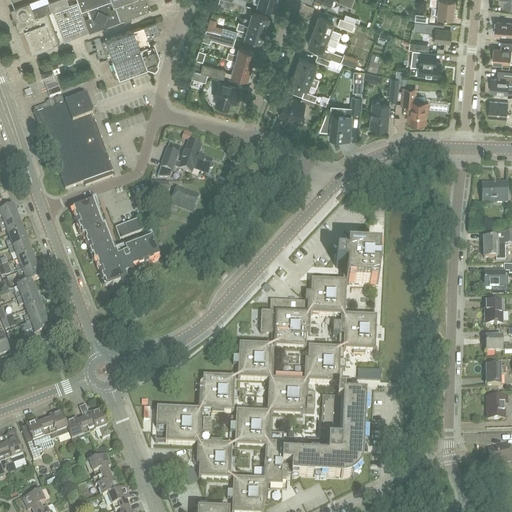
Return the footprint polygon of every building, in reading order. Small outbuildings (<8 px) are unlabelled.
[(58,26),(64,41),(89,32),(84,19),(83,15),(80,7),(68,12),(66,6),(69,5),(67,0),(52,0),(47,2),(50,11),(58,8),(63,20),(62,21),(58,26)] [(84,19),(89,32),(120,20),(115,7),(111,9),(109,5),(113,3),(111,0),(77,0),(80,7),(83,15),(87,13),(89,17),(84,19)] [(120,20),(151,9),(147,0),(111,0),(113,3),(114,3),(115,7),(120,20)] [(258,0),(257,4),(273,9),(275,0),(258,0)] [(437,15),(437,16),(452,17),(454,17),(454,11),(453,11),(454,0),(452,0),(430,0),(430,5),(432,5),(431,14),(437,15)] [(232,1),(230,1),(228,7),(243,11),(245,5),(244,5),(232,1)] [(18,32),(24,30),(37,25),(35,17),(32,8),(29,2),(10,9),(18,32)] [(48,12),(50,11),(47,2),(32,8),(35,17),(37,25),(24,30),(32,52),(59,42),(48,12)] [(244,17),(243,22),(265,29),(268,17),(252,12),(250,19),(244,17)] [(414,21),(428,22),(428,15),(415,13),(414,21)] [(313,30),(338,39),(341,32),(330,28),(333,21),(318,16),(313,30)] [(210,18),(206,30),(212,31),(214,32),(221,34),(222,27),(215,25),(217,20),(210,18)] [(340,18),(337,25),(352,31),(355,23),(340,18)] [(108,59),(112,58),(149,44),(146,36),(160,32),(156,21),(133,29),(105,39),(101,41),(108,59)] [(414,21),(413,29),(426,31),(434,32),(434,40),(449,42),(450,29),(443,28),(443,24),(414,21)] [(511,35),(511,22),(496,21),(495,34),(511,35)] [(262,40),(265,29),(243,22),(241,27),(247,29),(245,36),(262,40)] [(221,34),(235,38),(237,31),(222,27),(221,34)] [(322,50),(325,43),(335,47),(338,39),(313,30),(308,44),(322,50)] [(235,38),(221,34),(214,32),(212,31),(210,39),(233,46),(235,38)] [(149,44),(112,58),(108,59),(107,59),(114,78),(146,67),(147,68),(156,71),(160,57),(155,42),(149,44)] [(412,50),(426,51),(427,44),(410,42),(409,50),(412,50)] [(494,48),(493,62),(511,63),(511,42),(511,49),(500,49),(494,48)] [(235,60),(250,65),(254,52),(239,47),(237,54),(228,52),(227,58),(235,60)] [(326,57),(331,59),(342,63),(353,67),(356,60),(343,56),(343,55),(329,50),(326,57)] [(428,52),(426,51),(412,50),(411,66),(419,67),(418,75),(439,78),(441,62),(435,61),(436,53),(428,52)] [(342,63),(331,59),(326,57),(317,54),(315,60),(328,65),(328,67),(335,70),(335,69),(340,70),(342,63)] [(294,69),(312,76),(317,64),(299,57),(294,69)] [(247,78),(250,65),(235,60),(231,73),(247,78)] [(202,64),(200,72),(223,78),(226,70),(202,64)] [(191,72),(176,69),(173,82),(187,85),(189,77),(191,72)] [(290,82),(307,89),(309,84),(316,86),(318,78),(312,76),(294,69),(290,82)] [(191,72),(189,77),(204,81),(206,75),(191,71),(191,72)] [(492,78),(490,92),(511,93),(511,87),(508,87),(509,81),(511,81),(511,72),(497,71),(496,78),(492,78)] [(354,93),(355,93),(362,93),(364,73),(355,72),(354,82),(355,82),(354,93)] [(388,99),(397,100),(399,78),(390,78),(388,99)] [(238,88),(217,82),(213,97),(217,98),(215,106),(227,109),(229,101),(234,102),(238,88)] [(424,123),(427,102),(414,101),(415,88),(404,87),(402,104),(410,105),(408,121),(424,123)] [(304,91),(302,97),(315,101),(317,97),(317,96),(304,91)] [(37,113),(58,170),(65,189),(84,182),(85,186),(113,176),(111,172),(113,172),(84,95),(37,113)] [(361,97),(352,96),(350,112),(360,113),(361,97)] [(298,121),(304,104),(284,97),(278,113),(298,121)] [(490,101),(488,118),(506,120),(507,108),(511,108),(511,99),(508,99),(503,99),(502,102),(490,101)] [(387,129),(389,105),(372,103),(370,127),(387,129)] [(433,105),(433,113),(450,113),(450,106),(433,105)] [(326,114),(320,131),(330,132),(330,137),(348,139),(351,115),(350,115),(341,114),(341,108),(331,107),(330,114),(326,114)] [(212,168),(213,165),(213,163),(211,163),(212,161),(197,156),(200,147),(188,143),(181,163),(175,161),(178,154),(167,150),(157,178),(170,178),(173,167),(191,173),(193,169),(207,174),(210,168),(211,169),(212,168)] [(151,194),(168,194),(168,183),(151,183),(151,194)] [(482,203),(507,202),(507,183),(482,184),(482,203)] [(177,186),(176,188),(171,204),(193,212),(199,194),(177,186)] [(133,270),(159,259),(151,239),(114,253),(104,227),(103,228),(93,202),(72,210),(82,237),(84,236),(94,262),(95,261),(105,287),(121,281),(122,283),(127,280),(126,276),(135,273),(133,270)] [(0,218),(0,225),(18,219),(13,207),(0,211),(0,215),(1,218),(0,218)] [(22,231),(18,219),(0,225),(0,228),(1,232),(6,230),(8,236),(22,231)] [(119,240),(143,231),(139,219),(115,228),(119,240)] [(27,242),(22,231),(8,236),(10,242),(6,244),(8,250),(27,242)] [(511,232),(503,233),(491,233),(491,239),(483,239),(484,258),(495,258),(495,261),(505,261),(505,244),(511,244),(511,232)] [(15,254),(17,260),(31,254),(27,242),(8,250),(10,256),(15,254)] [(340,350),(343,350),(353,351),(353,354),(365,354),(365,351),(375,352),(376,338),(381,338),(381,331),(376,331),(377,317),(345,315),(346,283),(378,284),(379,269),(380,269),(380,265),(379,265),(379,250),(347,248),(347,257),(336,256),(335,268),(341,268),(341,271),(343,272),(342,282),(311,280),(310,294),(305,293),(305,302),(304,314),(306,314),(306,315),(305,333),(308,333),(309,315),(339,317),(339,325),(332,325),(332,335),(339,335),(338,349),(340,349),(340,350)] [(36,266),(31,254),(17,260),(20,266),(15,268),(17,274),(36,266)] [(503,271),(484,272),(484,288),(492,287),(492,292),(499,292),(498,287),(504,287),(504,272),(508,272),(508,274),(511,274),(511,265),(503,265),(503,271)] [(24,278),(26,283),(31,282),(41,278),(36,266),(17,274),(19,280),(24,278)] [(6,291),(11,289),(7,280),(2,281),(6,291)] [(36,293),(31,282),(26,283),(17,287),(19,293),(14,295),(17,301),(36,293)] [(40,305),(36,293),(17,301),(19,307),(23,305),(26,311),(40,305)] [(283,472),(279,472),(279,459),(282,459),(282,452),(283,452),(283,444),(269,444),(271,415),(302,416),(303,414),(314,414),(314,402),(314,393),(307,392),(308,383),(339,384),(339,381),(342,381),(342,371),(345,371),(345,363),(343,363),(343,350),(340,350),(340,349),(338,349),(308,348),(307,360),(304,360),(303,381),(272,380),(274,347),(304,349),(305,333),(306,315),(306,314),(304,314),(305,302),(270,301),(269,312),(261,312),(260,334),(271,334),(270,346),(239,345),(238,366),(237,379),(268,381),(267,413),(236,412),(235,425),(234,447),(265,448),(263,480),(233,479),(232,501),(231,511),(263,511),(264,500),(267,500),(268,487),(282,487),(282,476),(287,476),(287,473),(283,472)] [(485,324),(502,324),(502,301),(485,301),(485,324)] [(45,317),(40,305),(26,311),(28,317),(23,319),(26,325),(45,317)] [(42,341),(39,333),(49,329),(45,317),(26,325),(28,331),(32,329),(35,334),(25,338),(28,347),(42,341)] [(6,318),(1,320),(5,330),(9,328),(6,318)] [(6,335),(10,344),(15,343),(11,333),(6,335)] [(0,358),(3,357),(4,358),(10,356),(2,335),(0,335),(0,358)] [(485,337),(486,351),(511,351),(511,345),(501,345),(501,337),(485,337)] [(500,375),(506,374),(506,367),(486,367),(486,386),(500,386),(500,375)] [(357,369),(357,379),(380,380),(381,370),(357,369)] [(198,410),(197,445),(196,457),(196,465),(199,465),(198,479),(230,480),(232,445),(222,445),(222,442),(210,442),(210,444),(200,444),(201,434),(210,434),(211,422),(201,422),(202,412),(211,412),(211,415),(223,415),(223,412),(233,413),(235,378),(203,377),(202,392),(199,392),(198,410)] [(282,459),(279,459),(279,472),(283,472),(287,473),(340,475),(343,475),(345,475),(347,474),(349,473),(352,472),(354,471),(355,469),(357,468),(358,466),(359,464),(360,463),(361,461),(361,459),(362,457),(362,456),(362,453),(365,395),(364,395),(349,394),(349,382),(342,381),(339,381),(339,384),(338,388),(337,397),(322,397),(320,440),(307,440),(307,443),(283,442),(283,444),(283,452),(282,452),(282,459)] [(504,404),(507,404),(507,397),(487,397),(487,420),(504,419),(504,404)] [(197,445),(198,410),(156,408),(155,428),(166,429),(165,444),(197,445)] [(102,439),(110,435),(99,409),(88,414),(89,417),(83,419),(89,433),(98,430),(102,439)] [(52,440),(69,433),(65,422),(61,411),(49,415),(50,419),(44,421),(52,440)] [(90,436),(89,433),(83,419),(78,421),(76,418),(65,422),(69,433),(72,443),(90,436)] [(52,440),(44,421),(39,423),(38,420),(25,424),(28,430),(22,432),(33,460),(41,457),(42,454),(41,451),(54,446),(51,440),(52,440)] [(6,436),(8,439),(4,441),(5,444),(0,445),(0,448),(5,461),(7,466),(12,464),(13,465),(25,460),(13,431),(8,433),(6,436)] [(511,445),(509,446),(488,450),(491,465),(511,461),(511,463),(511,462),(511,445)] [(95,479),(110,473),(107,468),(111,466),(106,455),(88,461),(95,479)] [(188,484),(197,480),(193,468),(183,472),(188,484)] [(107,494),(119,489),(115,478),(112,479),(110,473),(95,479),(92,480),(95,487),(98,486),(102,497),(107,495),(107,494)] [(511,484),(510,481),(500,487),(502,492),(511,487),(511,484)] [(114,511),(128,506),(126,500),(129,499),(125,487),(119,489),(107,494),(107,495),(114,511)] [(31,510),(32,511),(40,511),(48,508),(40,491),(22,500),(28,511),(31,510)] [(273,494),(272,503),(284,504),(284,494),(273,494)]
